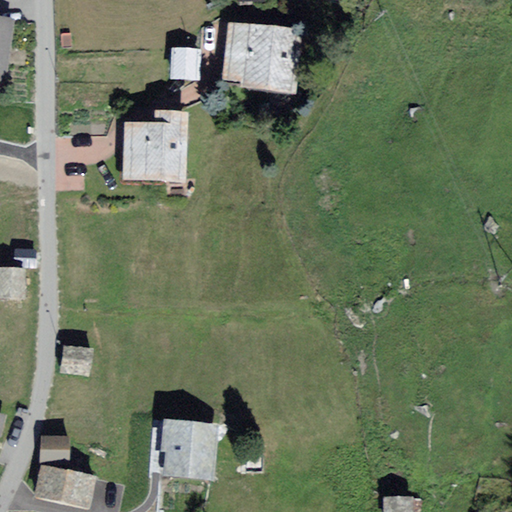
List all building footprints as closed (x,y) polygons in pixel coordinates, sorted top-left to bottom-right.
[(11,18),(0,16),(0,72),(6,73),(11,18)] [(295,23),(222,23),(223,85),(295,85),(295,23)] [(198,46),(169,48),(171,81),(200,79),(198,46)] [(180,110),(119,110),(120,174),(180,174),(180,110)] [(34,250),(14,249),(13,265),(33,266),(34,250)] [(23,268),(0,268),(0,298),(24,298),(23,268)] [(83,344),(58,344),(58,371),(82,371),(83,344)] [(212,420),(163,419),(162,478),(211,479),(212,420)] [(88,473),(36,470),(34,503),(85,506),(88,473)] [(415,511),(414,498),(384,501),(384,511),(415,511)]
